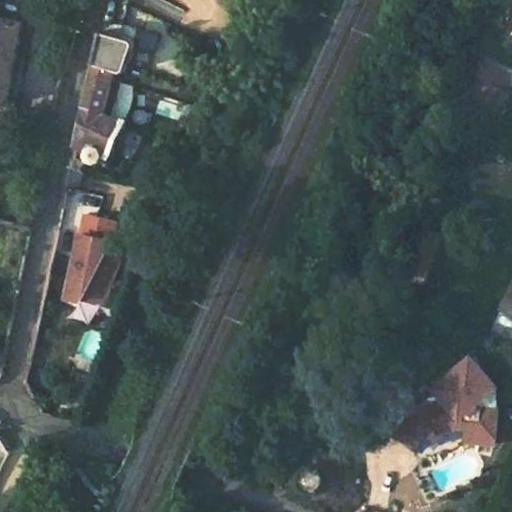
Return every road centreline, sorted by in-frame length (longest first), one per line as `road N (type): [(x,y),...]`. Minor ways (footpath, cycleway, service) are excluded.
road 1 (residential): [(0,404),(102,0)]
road 2 (residential): [(0,406),(294,511)]
